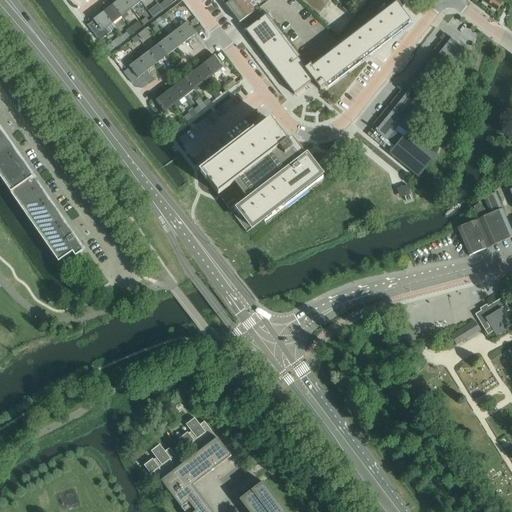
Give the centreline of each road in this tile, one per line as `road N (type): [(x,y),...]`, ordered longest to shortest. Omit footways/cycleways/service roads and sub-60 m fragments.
road 1 (tertiary): [(224,277),(3,0)]
road 2 (residential): [(224,40),(275,109),(301,132),(324,135),(342,128),(443,0)]
road 3 (residential): [(127,272),(1,92)]
road 4 (unclassified): [(324,311),(511,257)]
road 5 (tertiary): [(314,406),(390,509)]
